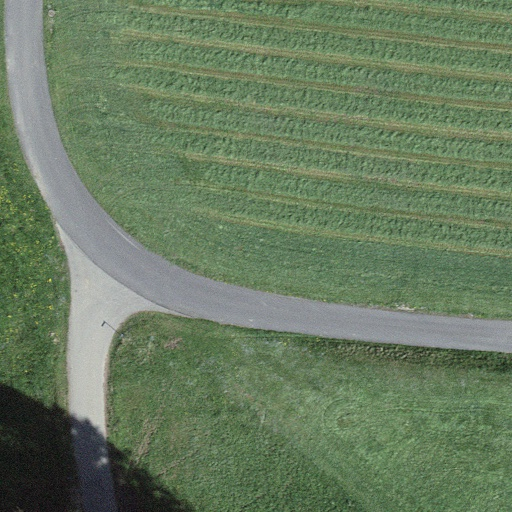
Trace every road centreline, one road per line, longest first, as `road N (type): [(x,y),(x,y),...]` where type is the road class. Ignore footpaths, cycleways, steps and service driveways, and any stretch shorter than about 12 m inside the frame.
road 1 (unclassified): [(118,255),(212,300),(364,325),(511,335)]
road 2 (unclassified): [(25,0),(26,76),(49,162),(81,218),(118,255)]
road 3 (unclassified): [(101,511),(86,376),(100,294),(118,255)]
